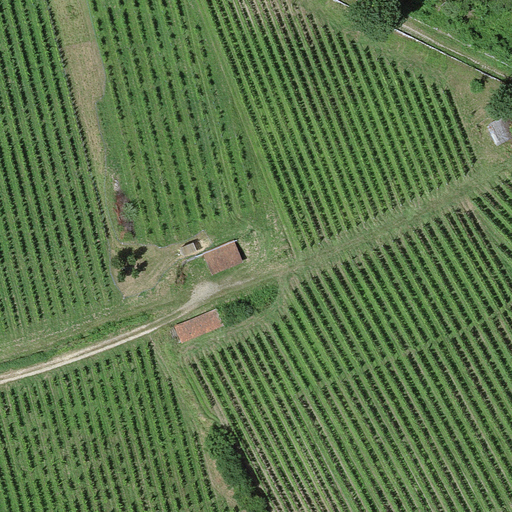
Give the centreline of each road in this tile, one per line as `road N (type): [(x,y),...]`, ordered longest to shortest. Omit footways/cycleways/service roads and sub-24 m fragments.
road 1 (track): [(511,161),(439,205),(175,315),(0,376)]
road 2 (track): [(354,0),(511,74)]
